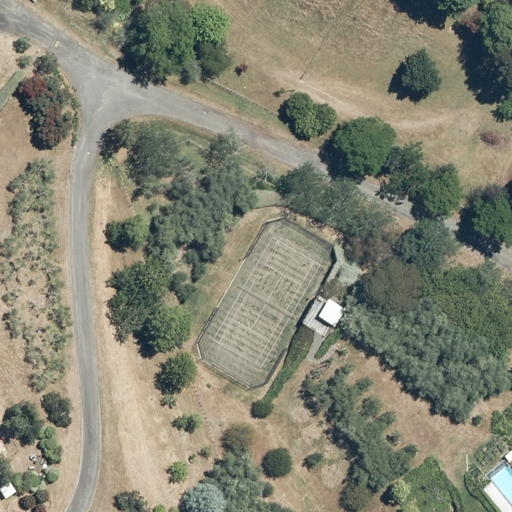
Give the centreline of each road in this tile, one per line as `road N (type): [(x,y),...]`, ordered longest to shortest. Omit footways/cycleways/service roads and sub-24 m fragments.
road 1 (residential): [(31,24),(184,116),(511,267)]
road 2 (unknown): [(137,88),(90,135),(82,165),(92,438),(73,511)]
